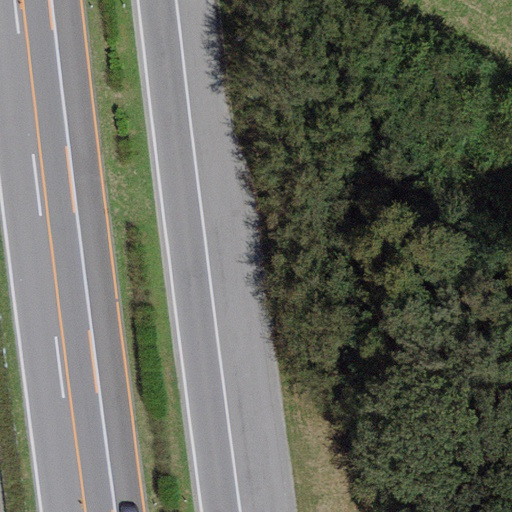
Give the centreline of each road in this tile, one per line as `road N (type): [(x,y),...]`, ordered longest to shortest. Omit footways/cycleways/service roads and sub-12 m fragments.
road 1 (motorway): [(80,511),(14,0)]
road 2 (motorway): [(225,511),(160,0)]
